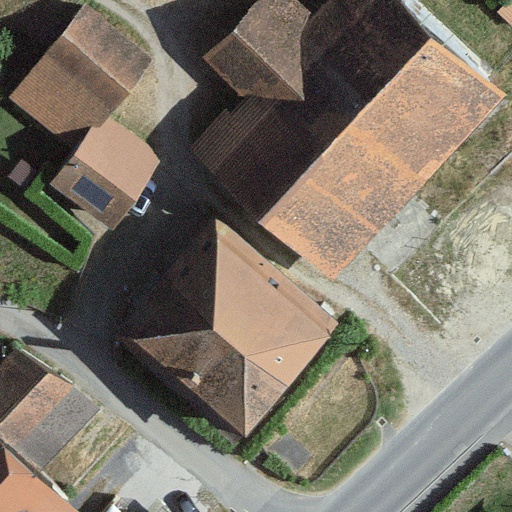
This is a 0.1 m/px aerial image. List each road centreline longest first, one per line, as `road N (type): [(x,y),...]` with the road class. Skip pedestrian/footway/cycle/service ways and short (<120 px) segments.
road 1 (residential): [(253,511),(49,346),(0,320)]
road 2 (tertiary): [(351,511),(511,356)]
